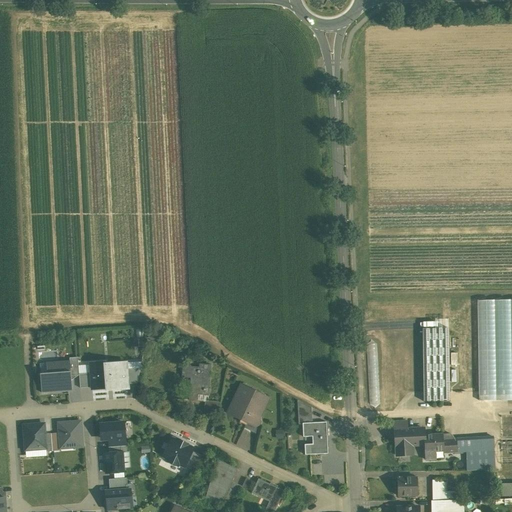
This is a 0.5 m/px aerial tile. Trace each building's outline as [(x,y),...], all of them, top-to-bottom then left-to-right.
[(511,299),(478,300),(478,399),(511,399),(511,299)] [(448,328),(422,329),(423,402),(450,401),(448,328)] [(71,362),(71,375),(79,375),(78,358),(70,358),(71,362)] [(125,361),(91,363),(92,374),(92,375),(93,389),(127,387),(126,384),(125,370),(125,361)] [(39,363),(39,372),(40,393),(72,391),(71,375),(71,362),(39,363)] [(211,365),(199,364),(199,367),(182,366),(182,378),(190,378),(188,400),(198,401),(198,396),(208,396),(211,365)] [(140,370),(125,370),(126,384),(138,384),(140,370)] [(92,374),(79,375),(80,388),(92,387),(92,375),(92,374)] [(259,394),(241,386),(229,411),(241,417),(240,420),(246,423),(247,423),(247,422),(255,426),(256,426),(257,426),(258,426),(258,425),(259,425),(259,424),(260,423),(260,421),(259,420),(258,419),(262,408),(254,404),(259,394)] [(219,402),(205,401),(204,415),(216,416),(219,402)] [(311,407),(297,401),(299,424),(303,424),(312,423),(311,407)] [(511,415),(500,415),(500,438),(511,437),(511,415)] [(406,421),(394,422),(395,430),(407,430),(406,421)] [(81,422),(58,424),(60,448),(83,447),(81,422)] [(122,422),(101,424),(102,440),(108,440),(123,439),(122,422)] [(255,426),(247,422),(247,423),(246,423),(244,428),(257,434),(259,424),(259,425),(258,425),(258,426),(257,426),(256,426),(255,426)] [(312,423),(303,424),(303,437),(312,436),(313,443),(303,444),(303,455),(327,454),(326,423),(312,423)] [(25,449),(45,448),(44,435),(44,424),(24,426),(25,449)] [(407,430),(395,430),(396,456),(412,455),(412,446),(417,445),(416,429),(407,430)] [(424,429),(416,429),(417,445),(424,445),(424,436),(424,435),(424,429)] [(59,434),(51,434),(52,452),(60,451),(59,434)] [(424,435),(424,436),(424,445),(425,452),(425,460),(436,459),(435,452),(443,451),(443,453),(457,452),(456,439),(450,439),(450,434),(424,435)] [(194,448),(171,437),(161,458),(184,468),(185,467),(192,451),(194,448)] [(493,437),(456,439),(457,452),(466,452),(467,452),(493,450),(493,437)] [(126,439),(108,440),(109,447),(127,446),(126,439)] [(511,442),(500,442),(501,464),(511,464),(511,442)] [(493,450),(467,452),(466,452),(466,470),(494,469),(493,450)] [(192,451),(185,467),(191,469),(202,456),(192,451)] [(123,453),(104,454),(106,473),(114,473),(124,472),(123,453)] [(237,470),(219,461),(215,470),(216,471),(211,482),(209,486),(206,498),(220,505),(223,498),(228,500),(234,487),(230,485),(237,470)] [(110,479),(111,491),(132,489),(132,484),(127,485),(126,478),(125,478),(110,479)] [(251,481),(246,478),(241,489),(246,491),(251,481)] [(417,496),(417,478),(397,478),(397,496),(417,496)] [(274,511),(284,491),(258,479),(251,494),(263,499),(265,496),(271,499),(264,511),(265,511),(274,511)] [(444,480),(432,481),(433,492),(441,492),(444,492),(444,480)] [(511,483),(502,484),(502,496),(511,496),(511,483)] [(234,487),(228,500),(234,503),(240,490),(234,487)] [(106,511),(130,509),(129,490),(111,491),(105,492),(106,511)] [(441,492),(433,492),(433,501),(455,500),(455,492),(444,492),(441,492)] [(455,511),(455,500),(433,501),(432,511),(455,511)]
